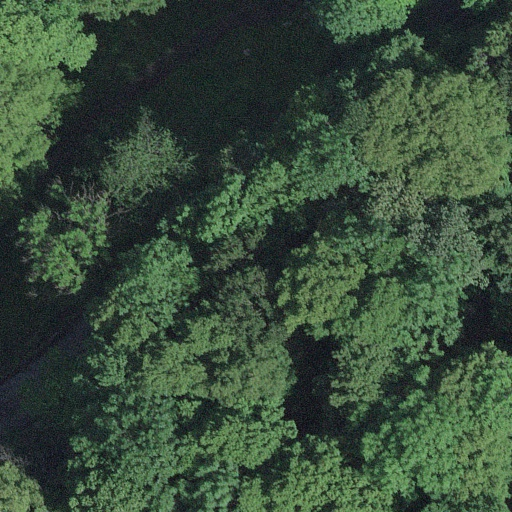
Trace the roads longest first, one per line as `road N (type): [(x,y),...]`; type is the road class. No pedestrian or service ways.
road 1 (unclassified): [(437,0),(289,131),(65,370),(0,411)]
road 2 (track): [(0,203),(208,27),(265,0)]
